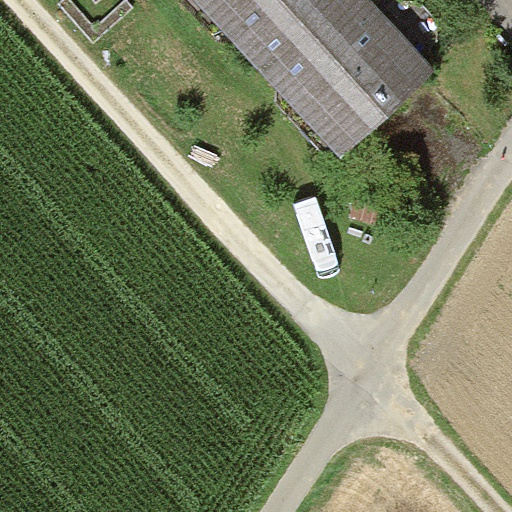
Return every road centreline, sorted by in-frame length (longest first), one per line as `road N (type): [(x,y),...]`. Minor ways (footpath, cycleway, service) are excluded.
road 1 (track): [(487,511),(16,0)]
road 2 (unclassified): [(511,142),(271,511)]
